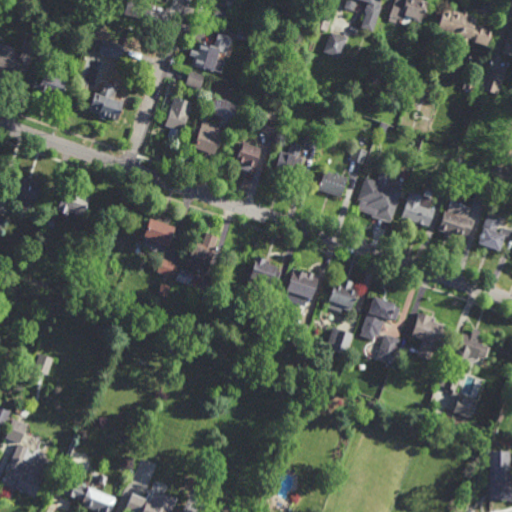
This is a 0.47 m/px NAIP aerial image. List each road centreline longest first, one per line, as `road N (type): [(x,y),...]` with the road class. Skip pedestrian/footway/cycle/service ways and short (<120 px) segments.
road 1 (residential): [(0,124),(511,301)]
road 2 (residential): [(180,0),(129,169)]
